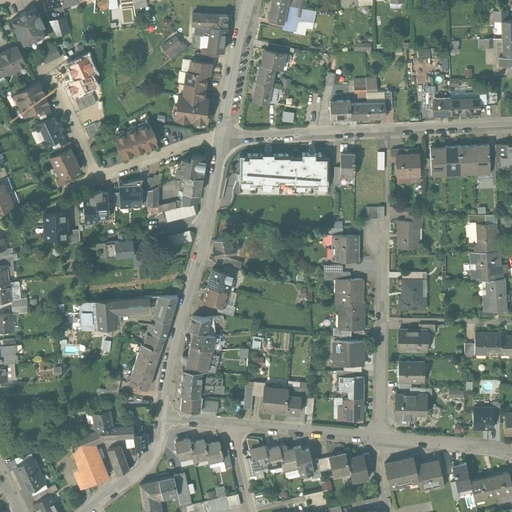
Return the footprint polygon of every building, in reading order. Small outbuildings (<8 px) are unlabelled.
[(62,4),(60,0),(44,0),(46,8),(62,4)] [(108,6),(107,0),(102,0),(97,3),(101,10),(108,6)] [(117,0),(107,0),(108,6),(108,9),(118,8),(117,0)] [(145,6),(143,0),(142,0),(134,2),(135,9),(145,6)] [(287,5),(272,3),(268,20),(283,23),(287,5)] [(37,15),(34,9),(26,13),(25,12),(19,14),(20,16),(11,20),(14,26),(13,26),(19,38),(20,37),(24,45),(29,43),(32,44),(41,39),(41,37),(47,34),(43,26),(45,25),(39,14),(37,15)] [(506,10),(492,11),(492,21),(500,20),(506,20),(506,10)] [(194,26),(210,27),(218,27),(219,15),(220,15),(192,13),(191,26),(194,26)] [(219,15),(218,27),(226,28),(227,16),(219,15)] [(69,32),(66,17),(49,22),(56,35),(69,32)] [(500,20),(501,39),(511,38),(511,20),(506,20),(500,20)] [(194,35),(200,36),(204,36),(204,33),(209,33),(210,27),(194,26),(194,35)] [(210,27),(209,33),(209,38),(224,40),(226,28),(218,27),(210,27)] [(194,42),(191,44),(195,48),(200,45),(200,36),(194,35),(194,42)] [(181,43),(175,36),(161,47),(172,60),(178,55),(187,48),(186,46),(182,42),(181,43)] [(207,51),(220,53),(223,53),(224,40),(209,38),(207,51)] [(511,56),(511,38),(501,39),(502,57),(511,56)] [(355,42),(355,49),(372,50),(372,42),(355,42)] [(268,43),(266,50),(284,54),(286,47),(268,43)] [(5,51),(14,71),(19,69),(18,67),(25,64),(21,54),(19,54),(16,46),(5,51)] [(60,57),(55,46),(40,53),(45,63),(60,57)] [(200,55),(213,57),(219,58),(220,53),(207,51),(201,50),(200,55)] [(264,50),(264,52),(262,53),(262,56),(263,58),(262,59),(261,66),(275,69),(281,70),(283,62),(287,62),(289,61),(290,57),(289,55),(284,54),(266,50),(264,50)] [(0,53),(0,69),(2,74),(8,72),(9,73),(14,71),(5,51),(0,53)] [(199,61),(210,63),(212,64),(213,57),(200,55),(199,61)] [(94,71),(87,56),(67,64),(74,79),(67,82),(73,95),(95,85),(89,72),(94,71)] [(511,56),(502,57),(497,57),(497,67),(511,66),(511,56)] [(189,72),(206,74),(206,75),(208,75),(210,63),(199,61),(190,60),(189,72)] [(271,86),(275,69),(261,66),(259,66),(256,83),(271,86)] [(186,71),(184,84),(204,86),(206,75),(206,74),(189,72),(186,71)] [(335,75),(327,74),(324,86),(333,87),(335,75)] [(44,94),(39,83),(13,95),(19,106),(44,94)] [(268,104),(271,86),(256,83),(253,101),(268,104)] [(182,95),(182,96),(202,98),(204,86),(184,84),(182,95)] [(478,97),(479,105),(496,104),(495,91),(478,92),(478,97)] [(96,103),(92,93),(75,101),(80,110),(96,103)] [(36,111),(48,105),(49,105),(44,94),(19,106),(24,117),(36,111)] [(202,98),(182,96),(182,95),(178,95),(174,119),(190,121),(190,120),(206,122),(208,107),(206,106),(206,103),(207,103),(208,99),(202,98)] [(478,97),(450,98),(451,114),(479,113),(479,105),(478,97)] [(451,114),(450,98),(432,99),(433,115),(451,114)] [(330,121),(349,120),(349,104),(348,101),(329,103),(330,121)] [(384,102),(366,103),(367,118),(385,117),(385,110),(384,102)] [(349,104),(349,120),(367,118),(366,103),(349,104)] [(39,116),(50,111),(48,105),(36,111),(39,116)] [(42,121),(53,116),(50,111),(39,116),(42,121)] [(66,136),(56,114),(53,116),(42,121),(35,125),(37,131),(43,142),(45,146),(52,143),(63,138),(66,136)] [(94,124),(84,128),(89,139),(105,132),(100,122),(95,125),(94,124)] [(150,128),(148,122),(114,135),(116,141),(115,143),(118,151),(121,152),(123,158),(157,145),(155,140),(156,138),(152,129),(150,128)] [(37,144),(43,142),(37,131),(32,133),(37,144)] [(58,147),(66,143),(63,138),(52,143),(54,149),(58,147)] [(61,152),(70,148),(72,147),(69,142),(66,143),(58,147),(61,152)] [(473,145),(474,170),(489,169),(488,144),(473,145)] [(511,145),(508,145),(508,144),(494,144),(495,175),(502,175),(501,168),(511,167),(511,145)] [(459,146),(460,171),(474,170),(473,145),(459,146)] [(444,146),(430,147),(430,159),(431,170),(431,172),(445,171),(444,146)] [(444,146),(445,171),(460,171),(459,146),(444,146)] [(70,148),(61,152),(50,157),(55,168),(77,158),(75,154),(73,155),(70,148)] [(396,154),(395,154),(395,161),(396,163),(394,165),(394,172),(396,174),(396,176),(407,175),(406,151),(403,151),(403,153),(396,154)] [(409,151),(406,151),(407,175),(419,175),(421,173),(421,169),(419,169),(418,158),(418,153),(410,153),(409,151)] [(247,156),(239,156),(239,182),(255,182),(255,185),(279,185),(279,183),(294,183),(294,186),(317,186),(317,185),(328,185),(328,156),(321,156),(321,153),(302,153),(302,156),(288,156),(288,155),(273,154),(262,153),(262,154),(247,154),(247,156)] [(354,154),(340,154),(340,167),(340,168),(340,177),(354,177),(354,154)] [(202,178),(205,157),(192,155),(191,160),(182,159),(182,161),(177,163),(175,175),(185,177),(202,178)] [(77,158),(55,168),(60,178),(60,179),(69,175),(80,169),(77,164),(78,161),(77,158)] [(69,175),(60,179),(60,178),(56,180),(59,186),(72,180),(69,175)] [(147,191),(157,188),(159,187),(160,176),(153,176),(153,179),(148,178),(147,191)] [(199,194),(202,178),(185,177),(182,193),(199,194)] [(142,179),(129,182),(130,206),(141,205),(141,192),(141,188),(139,186),(142,179)] [(123,184),(118,186),(119,193),(119,206),(119,207),(130,206),(129,182),(123,183),(123,184)] [(147,206),(156,207),(157,188),(147,191),(147,205),(147,206)] [(100,191),(94,193),(96,222),(99,221),(102,220),(105,218),(108,217),(107,204),(106,192),(100,193),(100,191)] [(83,212),(84,225),(87,224),(90,224),(93,223),(96,222),(94,193),(89,195),(89,197),(83,197),(83,212)] [(199,194),(182,193),(181,201),(192,201),(192,204),(198,203),(199,194)] [(6,194),(6,195),(0,196),(0,210),(2,212),(8,210),(9,207),(13,206),(8,194),(6,194)] [(43,213),(56,213),(57,201),(42,208),(43,213)] [(176,208),(176,202),(156,207),(147,206),(146,220),(162,212),(176,208)] [(166,223),(196,215),(193,205),(164,212),(166,223)] [(43,226),(66,225),(65,220),(66,220),(66,212),(56,213),(43,213),(43,226)] [(405,220),(397,220),(397,248),(418,249),(419,221),(419,220),(405,220)] [(475,252),(496,251),(495,224),(485,224),(485,221),(469,221),(467,221),(467,224),(465,225),(466,235),(468,236),(468,238),(471,238),(471,242),(475,242),(475,252)] [(66,225),(43,226),(44,239),(67,238),(67,231),(66,231),(66,225)] [(248,227),(234,230),(236,237),(249,234),(248,227)] [(155,242),(165,237),(163,231),(152,236),(155,242)] [(192,241),(189,231),(166,237),(169,248),(192,241)] [(118,241),(103,243),(105,256),(105,258),(133,254),(131,239),(124,240),(123,234),(118,235),(118,241)] [(332,234),(332,235),(332,245),(332,246),(332,247),(333,247),(333,260),(331,260),(358,261),(358,246),(358,245),(357,244),(356,244),(357,235),(342,234),(332,234)] [(214,246),(212,247),(214,256),(233,252),(230,236),(212,240),(214,246)] [(105,256),(103,243),(91,244),(92,248),(98,251),(99,257),(105,256)] [(486,280),(501,279),(501,273),(506,272),(506,265),(496,266),(496,261),(499,261),(498,251),(496,251),(475,252),(470,252),(470,264),(478,263),(479,269),(475,269),(476,280),(486,280)] [(136,267),(154,265),(153,252),(135,254),(136,267)] [(0,264),(6,264),(6,265),(12,264),(12,255),(9,255),(0,256),(0,264)] [(224,266),(238,270),(241,262),(224,257),(221,265),(224,266)] [(0,283),(8,283),(6,265),(6,264),(0,264),(0,283)] [(223,271),(233,274),(232,275),(241,277),(242,271),(238,270),(224,266),(223,271)] [(207,285),(228,291),(232,275),(233,274),(223,271),(211,268),(207,285)] [(341,279),(350,279),(350,272),(342,272),(324,272),(324,277),(327,280),(336,280),(341,280),(341,279)] [(336,304),(339,304),(362,304),(362,279),(350,279),(341,279),(341,280),(336,280),(336,304)] [(501,279),(486,280),(487,296),(485,296),(486,311),(506,310),(504,279),(501,279)] [(406,280),(402,280),(401,290),(403,290),(403,298),(398,298),(398,309),(424,309),(425,298),(420,298),(421,289),(421,280),(406,280)] [(8,283),(10,299),(13,299),(20,298),(18,281),(8,283)] [(0,301),(11,301),(10,299),(8,283),(0,283),(0,301)] [(228,291),(207,285),(206,289),(205,289),(203,295),(204,295),(203,301),(219,305),(224,307),(225,304),(228,291)] [(157,318),(169,322),(177,295),(175,295),(160,295),(156,307),(153,317),(157,318)] [(149,308),(153,308),(153,296),(146,296),(94,300),(97,328),(115,326),(114,311),(149,308)] [(11,301),(11,307),(26,305),(25,298),(20,298),(13,299),(10,299),(11,301)] [(81,329),(97,328),(94,300),(78,301),(81,329)] [(362,304),(339,304),(339,329),(350,329),(363,329),(363,303),(362,304)] [(235,307),(225,304),(224,307),(219,305),(218,312),(233,316),(235,307)] [(11,307),(12,313),(17,313),(26,312),(26,305),(11,307)] [(12,313),(10,314),(11,330),(18,329),(17,313),(12,313)] [(0,331),(11,330),(10,314),(0,314),(0,331)] [(193,330),(215,335),(213,322),(210,322),(208,322),(209,317),(202,318),(192,316),(188,329),(193,330)] [(147,330),(164,336),(169,322),(157,318),(155,325),(149,324),(147,330)] [(143,343),(160,349),(164,336),(147,330),(143,343)] [(193,330),(190,345),(211,350),(215,335),(193,330)] [(418,330),(398,330),(398,350),(426,350),(426,331),(426,330),(418,330)] [(500,333),(474,332),(474,343),(474,352),(475,352),(475,354),(475,355),(500,355),(500,350),(500,336),(500,333)] [(511,335),(500,336),(500,350),(508,350),(508,354),(511,354),(511,335)] [(259,348),(261,337),(256,337),(255,339),(253,339),(252,344),(255,344),(254,348),(259,348)] [(363,341),(333,341),(333,356),(344,356),(344,365),(359,365),(363,365),(363,341)] [(147,389),(160,349),(143,343),(141,342),(128,383),(147,389)] [(464,355),(475,355),(475,354),(475,352),(474,352),(474,343),(464,343),(464,355)] [(0,364),(13,364),(16,363),(15,355),(16,355),(16,353),(15,353),(14,346),(15,346),(15,345),(14,345),(2,346),(0,346),(0,364)] [(184,369),(201,371),(206,371),(211,350),(190,345),(184,369)] [(255,356),(255,365),(264,365),(264,357),(255,356)] [(424,362),(398,362),(398,382),(399,382),(410,382),(424,383),(424,362)] [(13,364),(0,364),(0,380),(5,380),(5,379),(11,378),(14,378),(13,364)] [(60,366),(52,367),(52,375),(61,374),(60,366)] [(181,381),(214,385),(215,378),(205,377),(205,380),(200,379),(201,371),(184,369),(182,369),(181,381)] [(105,390),(117,392),(120,379),(108,377),(105,390)] [(352,378),(338,377),(338,378),(338,391),(342,391),(341,398),(362,398),(362,378),(352,378)] [(5,379),(5,380),(0,380),(0,383),(0,387),(12,386),(11,378),(5,379)] [(215,391),(215,385),(214,385),(181,381),(180,394),(181,394),(198,395),(199,387),(202,388),(205,390),(215,391)] [(262,395),(263,386),(264,386),(264,383),(253,382),(253,386),(252,394),(262,395)] [(252,394),(253,386),(246,385),(245,388),(241,388),(240,394),(252,395),(252,394)] [(287,388),(285,412),(299,413),(300,403),(300,396),(299,396),(300,386),(287,385),(287,388)] [(264,386),(263,386),(262,395),(261,410),(285,412),(287,388),(264,386)] [(300,396),(300,403),(306,404),(306,397),(307,387),(305,387),(302,387),(300,386),(299,396),(300,396)] [(103,396),(115,399),(117,392),(105,390),(103,396)] [(464,390),(448,390),(448,399),(464,398),(464,390)] [(198,395),(181,394),(180,409),(199,410),(199,404),(200,395),(198,395)] [(410,394),(395,394),(395,412),(398,413),(398,419),(414,419),(414,412),(425,413),(426,395),(426,394),(410,394)] [(313,397),(306,397),(306,404),(305,414),(312,414),(313,397)] [(362,419),(362,398),(341,398),(341,408),(338,408),(338,419),(362,419)] [(199,404),(199,410),(215,412),(216,405),(199,404)] [(493,408),(473,408),(472,428),(492,428),(493,423),(493,408)] [(96,429),(112,426),(109,410),(92,413),(93,422),(88,423),(90,432),(95,430),(96,429)] [(112,426),(96,429),(71,439),(75,449),(72,451),(78,467),(72,469),(79,488),(112,475),(98,441),(104,439),(103,437),(112,437),(112,426)] [(112,426),(112,437),(133,436),(133,426),(112,426)] [(141,435),(135,436),(134,436),(136,450),(147,448),(146,434),(141,435)] [(189,438),(174,441),(178,458),(192,455),(190,443),(189,438)] [(190,443),(192,455),(193,460),(207,457),(204,444),(205,444),(204,439),(190,443)] [(205,444),(204,444),(207,457),(208,461),(222,458),(223,458),(220,446),(219,441),(205,444)] [(128,469),(133,465),(131,462),(125,464),(122,455),(118,445),(107,450),(117,476),(128,469)] [(226,445),(220,446),(223,458),(222,458),(225,467),(231,466),(226,445)] [(264,445),(249,448),(253,465),(267,462),(264,450),(265,450),(264,445)] [(278,447),(282,463),(282,464),(283,468),(285,475),(298,472),(298,470),(298,469),(294,452),(293,448),(286,449),(285,445),(278,447)] [(264,450),(267,462),(268,467),(282,464),(282,463),(278,447),(265,450),(264,450)] [(294,452),(298,469),(311,466),(312,466),(311,460),(308,449),(294,452)] [(125,464),(131,462),(128,452),(122,455),(125,464)] [(18,466),(33,459),(31,453),(14,458),(18,466)] [(345,453),(323,458),(325,468),(331,467),(333,476),(342,474),(342,472),(348,470),(349,473),(349,472),(346,458),(345,453)] [(363,454),(365,466),(371,465),(368,453),(363,454)] [(346,458),(349,472),(351,480),(368,476),(365,466),(363,454),(346,458)] [(413,457),(383,464),(389,487),(418,481),(420,489),(443,483),(438,459),(415,465),(413,457)] [(323,458),(317,459),(319,470),(319,471),(326,469),(325,468),(323,458)] [(13,468),(19,480),(39,470),(33,459),(18,466),(13,468)] [(317,459),(311,460),(312,466),(311,466),(313,472),(319,470),(317,459)] [(457,490),(471,486),(469,480),(465,463),(452,466),(457,490)] [(19,480),(25,492),(29,490),(44,483),(39,470),(19,480)] [(511,487),(508,471),(469,480),(471,486),(474,500),(511,491),(511,487)] [(173,476),(177,493),(177,494),(180,507),(186,506),(192,505),(185,473),(173,476)] [(177,493),(173,476),(158,479),(162,497),(177,494),(177,493)] [(162,497),(158,479),(139,484),(142,511),(156,511),(157,511),(154,499),(162,497)] [(44,483),(29,490),(32,496),(44,489),(47,488),(44,483)] [(44,489),(47,495),(57,489),(54,484),(47,488),(44,489)] [(44,489),(32,496),(35,501),(47,495),(44,489)] [(58,511),(49,494),(47,495),(35,501),(32,503),(36,511),(58,511)] [(238,494),(231,496),(234,507),(240,506),(238,494)] [(231,496),(226,497),(228,509),(234,507),(231,496)] [(275,496),(261,499),(262,505),(276,501),(275,496)] [(226,497),(220,498),(223,510),(228,509),(226,497)] [(220,498),(214,499),(217,511),(223,510),(220,498)] [(214,499),(209,501),(211,511),(213,511),(217,511),(214,499)]
